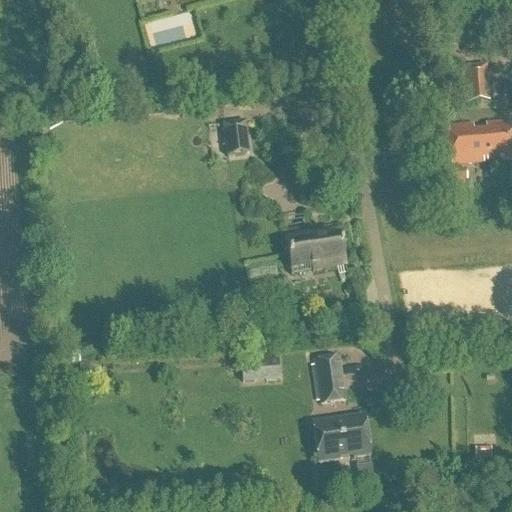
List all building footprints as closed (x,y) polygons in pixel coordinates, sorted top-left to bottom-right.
[(485,67),(459,68),(462,106),(488,104),(485,67)] [(219,125),(224,160),(248,157),(244,123),(219,125)] [(503,132),(503,125),(487,126),(487,132),(473,134),(473,127),(448,129),(452,168),(511,162),(511,140),(511,131),(503,132)] [(446,174),(447,185),(467,184),(467,172),(446,174)] [(284,243),(288,271),(308,268),(308,272),(342,267),(337,234),(284,243)] [(274,378),(272,355),(236,357),(238,381),(274,378)] [(314,366),(319,410),(345,407),(339,363),(314,366)] [(314,426),(319,464),(371,457),(366,419),(314,426)]
